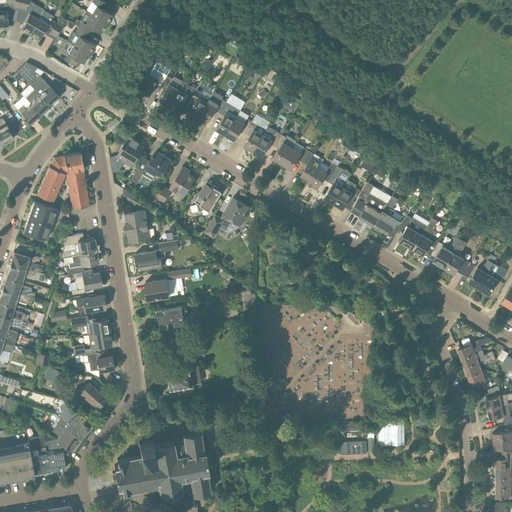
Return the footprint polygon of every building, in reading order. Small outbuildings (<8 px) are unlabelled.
[(5,0),(5,2),(0,2),(0,27),(8,28),(8,20),(16,20),(17,16),(21,0),(5,0)] [(21,0),(17,16),(25,19),(29,12),(26,10),(28,0),(21,0)] [(92,1),(87,10),(92,13),(92,14),(108,23),(113,13),(105,8),(108,3),(103,0),(94,0),(93,2),(92,1)] [(43,10),(28,1),(26,10),(29,12),(25,19),(22,24),(20,28),(30,33),(43,10)] [(51,19),(53,16),(43,10),(30,33),(39,39),(43,32),(49,36),(56,22),(51,19)] [(79,26),(90,33),(94,27),(102,32),(108,23),(92,14),(92,13),(87,23),(82,20),(79,26)] [(56,22),(49,36),(54,39),(62,25),(56,22)] [(75,44),(90,53),(96,44),(87,39),(90,33),(79,26),(75,32),(80,35),(75,44)] [(157,38),(160,32),(153,28),(150,34),(157,38)] [(165,42),(168,36),(160,32),(157,38),(165,42)] [(240,46),(242,44),(228,36),(227,38),(240,46)] [(78,67),(82,61),(85,63),(90,53),(75,44),(66,60),(78,67)] [(0,72),(6,68),(5,66),(9,62),(4,56),(0,59),(0,72)] [(208,66),(212,60),(206,57),(203,63),(208,66)] [(26,62),(22,66),(17,71),(24,77),(36,91),(37,91),(40,94),(39,94),(50,105),(60,96),(49,85),(39,75),(31,67),(26,62)] [(167,77),(168,75),(162,72),(153,67),(150,74),(140,91),(149,96),(156,84),(161,87),(167,77)] [(249,78),(250,76),(253,71),(247,68),(244,72),(243,74),(249,78)] [(12,75),(19,82),(24,77),(17,71),(12,75)] [(159,100),(168,105),(183,81),(174,76),(173,78),(168,75),(167,77),(161,87),(166,89),(159,100)] [(183,81),(168,105),(177,111),(186,97),(190,99),(197,88),(192,85),(191,86),(183,81)] [(198,118),(200,115),(210,98),(212,95),(203,90),(205,87),(199,84),(197,88),(190,99),(187,105),(192,108),(189,113),(198,118)] [(34,98),(30,102),(41,114),(50,105),(39,94),(40,94),(37,91),(36,91),(31,96),(34,98)] [(283,105),(294,111),(298,104),(287,97),(283,105)] [(210,98),(200,115),(209,120),(215,110),(220,112),(226,101),(221,98),(219,103),(210,98)] [(225,134),(240,110),(226,101),(220,112),(225,115),(216,129),(225,134)] [(23,104),(18,109),(31,123),(41,114),(30,102),(26,106),(23,104)] [(249,115),(240,110),(225,134),(234,140),(241,129),(245,132),(252,121),(247,118),(249,115)] [(266,128),(270,121),(257,113),(252,120),(266,128)] [(0,118),(0,139),(2,144),(14,137),(3,117),(0,118)] [(244,145),(253,151),(265,129),(252,121),(245,132),(250,135),(244,145)] [(265,129),(253,151),(262,156),(270,142),(275,145),(281,134),(268,126),(266,129),(265,129)] [(282,164),(295,142),(296,140),(288,135),(287,137),(281,134),(275,145),(280,148),(273,158),(282,164)] [(127,158),(134,163),(144,147),(139,143),(140,141),(133,137),(130,141),(127,139),(117,155),(110,156),(112,172),(119,171),(127,158)] [(309,150),(295,142),(282,164),(292,169),(298,159),(302,161),(309,150)] [(309,150),(314,153),(319,146),(314,143),(309,150)] [(301,175),(310,180),(318,167),(321,162),(323,158),(314,153),(309,150),(302,161),(307,164),(301,175)] [(68,170),(82,167),(83,167),(80,151),(64,154),(64,156),(55,157),(51,166),(66,173),(68,170)] [(157,173),(162,175),(171,159),(159,152),(156,157),(153,155),(145,169),(155,175),(157,173)] [(310,180),(308,183),(317,189),(323,178),(328,181),(335,170),(321,162),(318,167),(310,180)] [(37,193),(54,201),(66,174),(66,173),(51,166),(50,165),(37,193)] [(183,166),(170,186),(184,195),(195,177),(189,173),(190,170),(183,166)] [(66,174),(72,209),(88,206),(82,167),(68,170),(66,173),(66,174)] [(144,171),(138,167),(130,181),(136,184),(144,171)] [(324,198),(333,203),(344,186),(335,181),(340,173),(335,170),(328,181),(333,184),(324,198)] [(207,209),(210,210),(217,199),(222,191),(219,188),(207,181),(195,201),(202,206),(203,210),(207,209)] [(164,202),(171,190),(169,189),(163,185),(156,197),(164,202)] [(344,186),(333,203),(342,208),(349,198),(353,201),(360,190),(355,187),(352,191),(344,186)] [(122,196),(128,199),(135,204),(138,197),(126,190),(122,196)] [(359,216),(374,225),(386,205),(381,202),(382,200),(364,190),(353,208),(361,213),(359,216)] [(386,205),(374,225),(379,228),(378,229),(381,231),(382,230),(394,237),(400,226),(401,224),(390,217),(394,211),(392,209),(398,199),(392,196),(386,205)] [(247,215),(244,213),(249,205),(234,197),(221,217),(215,214),(204,232),(214,238),(220,227),(226,230),(232,221),(241,226),(247,215)] [(47,239),(57,208),(34,200),(23,230),(47,239)] [(130,242),(150,239),(145,210),(125,213),(127,223),(125,223),(127,232),(128,232),(130,242)] [(405,229),(399,240),(413,248),(427,225),(413,217),(412,218),(407,215),(401,224),(400,226),(405,229)] [(425,252),(431,255),(439,241),(434,238),(437,232),(433,229),(438,221),(432,217),(427,225),(413,248),(424,254),(425,252)] [(61,257),(71,255),(96,251),(94,237),(84,238),(83,233),(68,235),(61,257)] [(433,260),(444,267),(461,239),(456,236),(449,248),(443,245),(443,244),(439,241),(431,255),(435,257),(433,260)] [(456,271),(463,275),(470,262),(464,258),(464,257),(458,253),(458,252),(460,253),(467,242),(461,239),(444,267),(455,273),(456,271)] [(141,268),(162,265),(161,257),(165,257),(164,250),(178,248),(177,240),(159,242),(160,249),(135,253),(136,261),(140,261),(141,268)] [(39,264),(28,261),(30,256),(14,251),(10,264),(37,272),(39,264)] [(84,271),(83,264),(98,262),(96,251),(71,255),(73,262),(68,262),(69,267),(66,267),(67,273),(84,271)] [(469,282),(479,287),(494,262),(497,257),(491,254),(482,269),(478,266),(469,282)] [(51,257),(44,255),(42,262),(49,264),(51,257)] [(470,262),(463,275),(468,278),(476,265),(470,262)] [(500,266),(494,262),(479,287),(489,293),(497,279),(500,281),(503,276),(496,272),(500,266)] [(46,274),(37,272),(10,264),(6,276),(22,281),(23,276),(44,281),(46,274)] [(169,279),(192,275),(191,268),(168,271),(169,279)] [(85,292),(85,287),(101,285),(99,272),(93,274),(92,270),(81,271),(82,276),(75,277),(77,289),(72,290),(72,294),(85,292)] [(20,286),(22,281),(6,276),(2,288),(29,296),(31,289),(20,286)] [(148,299),(170,295),(167,278),(145,281),(148,299)] [(511,284),(502,301),(511,307),(511,284)] [(27,303),(29,296),(2,288),(0,295),(0,301),(14,305),(16,300),(27,303)] [(79,306),(79,312),(105,307),(104,301),(106,301),(105,296),(103,296),(103,294),(83,297),(84,305),(79,306)] [(13,311),(14,305),(0,301),(0,314),(21,321),(23,314),(13,311)] [(163,327),(184,323),(183,315),(187,310),(181,306),(158,309),(160,325),(158,327),(161,329),(163,327)] [(359,308),(353,314),(358,319),(364,313),(359,308)] [(52,321),(66,319),(65,310),(50,312),(52,321)] [(19,328),(21,321),(0,314),(0,327),(7,330),(8,324),(19,328)] [(88,334),(110,331),(109,324),(108,325),(107,318),(86,321),(87,334),(88,334)] [(0,340),(14,345),(16,337),(6,334),(7,330),(0,327),(0,340)] [(37,337),(38,331),(34,329),(32,329),(30,335),(32,335),(37,337)] [(97,348),(96,346),(111,344),(110,337),(111,337),(110,331),(88,334),(90,348),(90,349),(97,348)] [(12,352),(14,345),(0,340),(0,349),(0,348),(12,352)] [(482,349),(481,345),(478,340),(477,340),(472,342),(472,343),(458,348),(461,357),(482,349)] [(91,353),(90,349),(90,348),(84,349),(83,344),(73,346),(74,356),(88,354),(91,353)] [(482,349),(461,357),(468,375),(482,370),(479,361),(488,358),(490,362),(496,360),(493,351),(486,353),(487,354),(484,355),(482,349)] [(93,368),(98,367),(98,371),(114,368),(113,367),(115,366),(114,361),(113,362),(111,355),(104,356),(103,351),(91,353),(88,354),(89,361),(91,361),(93,368)] [(36,364),(48,365),(50,354),(37,352),(36,364)] [(511,378),(511,357),(508,354),(503,361),(503,369),(508,372),(506,375),(511,378)] [(186,391),(191,391),(191,390),(193,388),(192,385),(194,385),(191,364),(181,365),(180,362),(172,363),(172,364),(173,364),(174,368),(168,369),(171,388),(183,386),(184,390),(186,391)] [(62,371),(48,366),(44,376),(58,382),(62,371)] [(483,388),(487,387),(485,380),(482,370),(468,375),(472,385),(480,382),(483,388)] [(0,376),(0,380),(18,386),(20,380),(1,374),(0,376)] [(88,381),(79,391),(97,407),(106,397),(88,381)] [(490,395),(499,392),(498,386),(494,387),(488,389),(490,395)] [(487,408),(508,403),(507,400),(511,398),(511,392),(486,398),(487,408)] [(6,397),(1,414),(13,418),(17,401),(6,397)] [(490,418),(503,416),(503,418),(511,416),(511,402),(508,403),(487,408),(490,418)] [(67,424),(80,437),(90,427),(64,403),(60,407),(68,415),(63,421),(67,424)] [(61,441),(71,449),(80,437),(67,424),(63,421),(58,416),(53,421),(62,429),(56,437),(61,441)] [(511,416),(503,418),(504,424),(511,422),(511,416)] [(386,443),(405,443),(406,420),(385,419),(385,427),(389,427),(389,431),(387,431),(386,443)] [(494,448),(511,445),(511,430),(493,432),(494,448)] [(178,496),(182,496),(194,493),(210,491),(207,471),(208,471),(205,450),(203,450),(200,431),(183,434),(183,439),(153,444),(152,441),(139,443),(141,455),(123,458),(117,459),(118,465),(114,465),(114,467),(115,467),(116,472),(112,473),(114,482),(117,481),(118,486),(118,488),(122,487),(123,493),(129,492),(129,491),(158,486),(160,495),(161,495),(161,494),(177,491),(178,496)] [(29,447),(34,473),(53,470),(51,462),(48,463),(45,440),(44,436),(27,439),(28,447),(29,447)] [(48,463),(51,462),(53,470),(66,468),(64,459),(71,449),(61,441),(56,437),(56,438),(45,440),(48,463)] [(341,453),(366,453),(366,441),(341,442),(341,453)] [(29,447),(28,447),(0,452),(0,479),(34,473),(29,447)] [(496,467),(500,468),(511,467),(511,449),(503,451),(503,457),(496,457),(496,467)] [(496,467),(496,477),(511,476),(511,467),(500,468),(496,467)] [(503,487),(511,486),(511,476),(496,477),(496,487),(503,487)] [(511,486),(503,487),(496,487),(496,497),(511,497),(511,486)] [(197,511),(194,493),(182,496),(184,511),(197,511)] [(496,511),(505,511),(506,502),(496,502),(496,504),(493,505),(496,511)] [(72,511),(69,503),(19,511),(72,511)]
